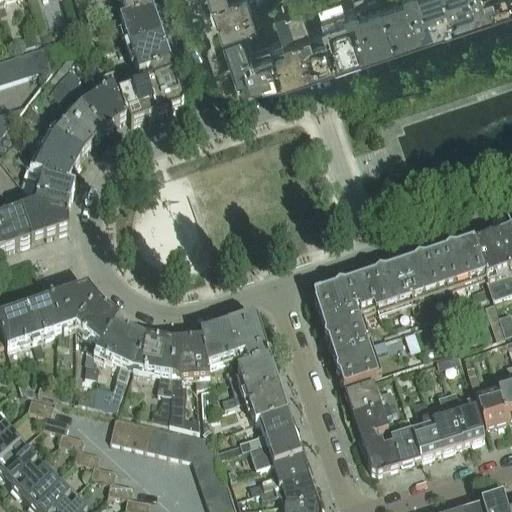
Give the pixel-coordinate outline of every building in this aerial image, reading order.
[(26,0),(0,0),(0,22),(1,23),(4,34),(11,31),(7,20),(4,11),(3,12),(5,7),(27,0),(26,0)] [(85,6),(82,0),(73,0),(76,9),(85,6)] [(109,0),(119,0),(127,23),(153,14),(147,0),(109,0),(110,0),(109,0)] [(211,0),(222,30),(255,19),(248,0),(211,0)] [(392,42),(393,42),(380,2),(368,6),(365,0),(355,0),(356,5),(358,10),(356,10),(361,28),(350,32),(358,53),(380,46),(384,47),(390,45),(392,42)] [(386,0),(380,2),(393,42),(396,41),(399,42),(406,40),(408,37),(416,34),(409,13),(421,9),(417,0),(386,0)] [(444,0),(417,0),(421,9),(409,13),(416,34),(439,26),(443,27),(450,25),(452,22),(444,0)] [(444,0),(452,22),(455,21),(458,22),(466,20),(466,17),(475,14),(470,0),(444,0)] [(470,0),(475,14),(499,6),(502,8),(508,5),(509,2),(510,2),(509,0),(470,0)] [(325,33),(324,33),(333,61),(335,60),(340,62),(347,59),(348,56),(358,53),(350,32),(361,28),(356,10),(358,10),(356,5),(343,9),(344,14),(321,22),(325,33)] [(301,9),(288,14),(306,69),(319,65),(322,67),(331,64),(332,61),(333,61),(324,33),(311,37),(308,29),(301,9)] [(88,14),(78,17),(84,35),(93,32),(94,32),(92,27),(90,19),(88,14)] [(162,41),(153,14),(127,23),(119,25),(128,52),(162,41)] [(271,46),(269,47),(279,78),(285,76),(289,78),(295,76),(297,72),(306,69),(288,14),(275,18),(282,38),(285,45),(272,50),(271,46)] [(231,59),(249,53),(241,28),(223,33),(231,59)] [(56,45),(52,35),(33,41),(37,51),(56,45)] [(128,52),(118,56),(120,63),(131,60),(138,82),(150,77),(171,70),(162,41),(128,52)] [(24,54),(35,51),(33,42),(21,45),(24,54)] [(69,58),(65,47),(52,51),(58,70),(69,58)] [(249,53),(259,86),(263,85),(266,86),(273,83),(276,79),(279,78),(269,47),(249,53)] [(32,58),(39,79),(42,91),(56,74),(49,52),(32,58)] [(259,86),(249,53),(231,59),(241,88),(246,90),(259,86)] [(20,62),(27,82),(39,79),(32,58),(20,62)] [(73,58),(55,82),(104,140),(127,124),(116,100),(112,92),(89,107),(84,100),(86,98),(78,92),(81,88),(70,79),(79,66),(73,58)] [(9,65),(16,86),(27,82),(20,62),(9,65)] [(0,68),(0,76),(4,90),(16,86),(9,65),(0,68)] [(102,81),(95,66),(87,69),(94,84),(102,81)] [(171,70),(150,77),(153,87),(152,88),(147,90),(158,122),(180,115),(184,108),(171,70)] [(54,141),(84,161),(104,140),(55,82),(44,96),(64,114),(44,132),(54,141)] [(127,124),(131,132),(141,127),(158,122),(147,90),(116,100),(127,124)] [(0,121),(0,137),(8,135),(23,115),(0,121)] [(19,140),(13,135),(0,151),(0,158),(2,160),(19,140)] [(31,176),(68,189),(83,165),(52,145),(44,140),(39,148),(48,153),(37,172),(24,158),(19,163),(30,176),(31,176)] [(40,189),(35,212),(69,221),(71,206),(74,195),(76,192),(68,189),(31,176),(28,186),(40,189)] [(0,205),(0,244),(5,258),(32,249),(21,216),(8,202),(0,205)] [(35,212),(21,216),(32,249),(45,245),(35,212)] [(35,212),(45,245),(69,237),(68,225),(69,221),(35,212)] [(511,236),(473,250),(484,285),(490,303),(511,295),(511,236)] [(480,284),(469,251),(469,250),(431,263),(443,297),(480,284)] [(402,310),(443,297),(431,263),(390,276),(402,310)] [(375,319),(402,310),(390,276),(346,291),(355,316),(358,315),(360,319),(373,315),(375,319)] [(346,291),(326,298),(339,335),(359,328),(355,316),(346,291)] [(76,333),(76,334),(98,307),(95,304),(87,294),(52,306),(63,337),(60,354),(68,355),(69,340),(67,341),(66,337),(76,333)] [(487,304),(484,296),(477,299),(479,307),(487,304)] [(339,335),(326,298),(317,301),(314,307),(324,340),(339,335)] [(63,337),(52,306),(25,315),(35,346),(31,348),(35,360),(42,357),(39,346),(58,339),(57,354),(60,354),(63,337)] [(95,360),(96,361),(116,331),(119,324),(118,323),(113,320),(106,314),(98,307),(76,334),(93,347),(85,359),(92,364),(95,360)] [(493,311),(486,314),(497,347),(504,344),(493,311)] [(511,334),(505,314),(495,318),(504,344),(511,341),(511,334)] [(35,346),(25,315),(0,323),(0,336),(5,351),(7,356),(31,348),(35,346)] [(415,319),(419,331),(432,327),(428,315),(415,319)] [(492,348),(481,315),(472,317),(483,351),(492,348)] [(245,362),(248,371),(269,364),(257,326),(251,323),(227,331),(238,363),(244,361),(245,362)] [(333,366),(368,355),(359,328),(339,335),(324,340),(333,366)] [(142,342),(116,331),(96,361),(120,372),(112,397),(97,393),(95,403),(79,400),(77,410),(116,418),(130,377),(142,342)] [(201,340),(203,347),(207,374),(238,363),(227,331),(206,338),(201,340)] [(416,345),(414,339),(404,343),(406,349),(416,345)] [(152,427),(169,431),(174,348),(145,343),(133,378),(160,382),(157,401),(163,402),(160,420),(153,419),(152,427)] [(203,347),(174,348),(169,431),(198,437),(198,428),(183,426),(185,394),(180,393),(179,384),(209,381),(207,374),(203,347)] [(333,366),(343,394),(377,383),(368,355),(333,366)] [(434,363),(438,378),(461,372),(457,358),(434,363)] [(278,391),(269,364),(248,371),(236,375),(244,399),(222,407),(223,410),(278,391)] [(99,374),(86,372),(84,383),(97,386),(99,374)] [(479,392),(474,373),(467,375),(472,394),(479,392)] [(344,398),(351,420),(359,444),(374,439),(388,435),(384,422),(391,420),(390,415),(404,411),(394,382),(385,385),(390,397),(377,401),(373,389),(344,398)] [(255,430),(259,429),(288,419),(278,391),(223,410),(225,415),(247,408),(255,430)] [(511,391),(498,395),(508,428),(510,428),(511,428),(511,391)] [(34,395),(19,392),(22,401),(32,403),(34,395)] [(72,399),(40,392),(38,401),(70,408),(72,399)] [(461,402),(458,394),(445,398),(443,398),(460,454),(485,446),(475,416),(474,413),(470,400),(461,402)] [(507,429),(508,428),(498,395),(476,402),(486,435),(496,432),(499,434),(505,432),(507,429)] [(201,400),(203,438),(211,440),(209,398),(201,400)] [(436,405),(424,409),(439,461),(460,454),(443,398),(435,401),(436,405)] [(27,418),(45,424),(50,424),(53,413),(30,406),(27,418)] [(414,412),(421,433),(409,437),(418,467),(439,461),(424,409),(414,412)] [(241,460),(295,441),(288,419),(259,429),(263,442),(238,450),(239,453),(217,460),(220,467),(241,460)] [(50,424),(45,424),(42,435),(61,440),(65,441),(69,430),(50,424)] [(408,424),(399,427),(403,438),(411,436),(408,424)] [(121,451),(126,428),(115,425),(109,448),(121,451)] [(121,451),(133,454),(138,430),(126,428),(121,451)] [(150,433),(138,430),(133,454),(144,457),(150,433)] [(144,457),(156,459),(162,436),(150,433),(144,457)] [(0,471),(21,453),(6,435),(0,439),(0,471)] [(173,439),(162,436),(156,459),(168,462),(173,439)] [(390,443),(393,452),(399,473),(418,467),(409,437),(390,443)] [(168,462),(180,465),(185,441),(173,439),(168,462)] [(378,452),(374,439),(359,444),(370,476),(378,479),(399,473),(393,452),(384,455),(383,451),(378,452)] [(58,452),(76,457),(81,458),(84,446),(65,441),(61,440),(58,452)] [(210,447),(185,441),(180,465),(191,468),(210,447)] [(301,460),(295,441),(241,460),(244,468),(269,460),(272,470),(301,460)] [(191,468),(195,479),(218,471),(210,447),(191,468)] [(0,483),(10,495),(37,471),(21,453),(0,471),(0,483)] [(81,458),(76,457),(74,469),(93,474),(97,474),(100,463),(81,458)] [(308,480),(301,460),(272,470),(277,485),(258,491),(260,497),(308,480)] [(26,511),(29,511),(54,489),(37,471),(10,495),(26,511)] [(222,483),(218,471),(195,479),(199,490),(222,483)] [(90,485),(109,490),(114,490),(116,478),(97,474),(93,474),(90,485)] [(286,511),(315,501),(308,480),(260,497),(260,499),(263,506),(282,500),(286,511)] [(199,490),(203,502),(226,494),(222,483),(199,490)] [(54,489),(29,511),(64,511),(71,506),(54,489)] [(114,490),(109,490),(107,502),(126,505),(131,506),(133,494),(114,490)] [(252,501),(260,499),(260,497),(258,491),(250,494),(252,501)] [(210,511),(229,506),(226,494),(203,502),(206,511),(210,511)] [(284,511),(283,511),(318,511),(315,501),(286,511),(284,511)]
